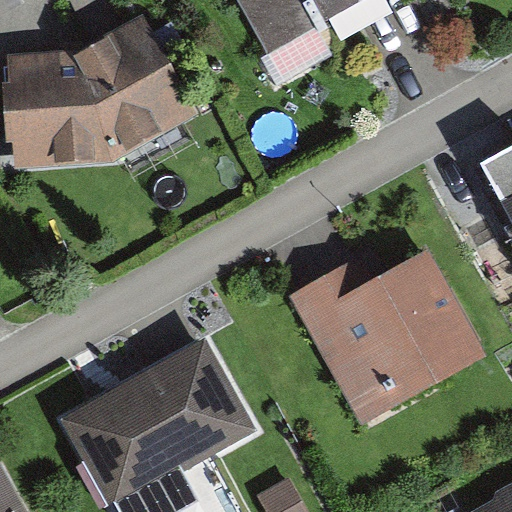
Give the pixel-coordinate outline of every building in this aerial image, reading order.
[(240,0),(270,60),(392,0),(240,0)] [(157,27),(101,59),(23,62),(27,177),(123,173),(212,121),(157,27)] [(511,215),(511,173),(494,183),(511,215)] [(369,255),(297,292),(366,425),(499,356),(443,248),(382,280),(369,255)] [(226,347),(82,419),(129,511),(215,511),(197,477),(273,439),(226,347)] [(0,511),(34,511),(13,466),(0,472),(0,511)] [(317,511),(297,474),(264,492),(275,511),(317,511)] [(511,511),(511,498),(487,511),(511,511)]
